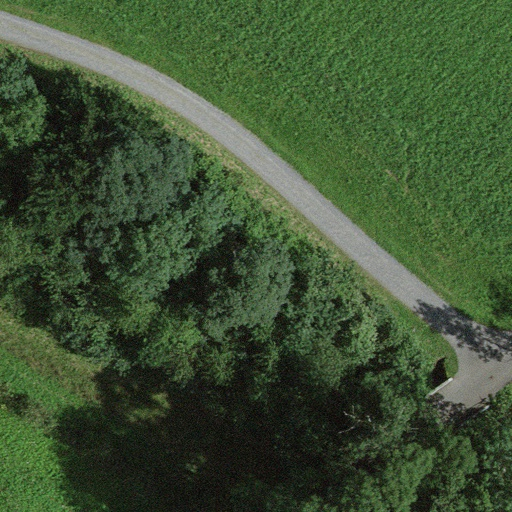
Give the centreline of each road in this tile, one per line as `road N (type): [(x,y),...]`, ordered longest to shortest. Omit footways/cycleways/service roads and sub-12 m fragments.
road 1 (track): [(0,29),(194,109),(505,361)]
road 2 (track): [(505,361),(316,511)]
